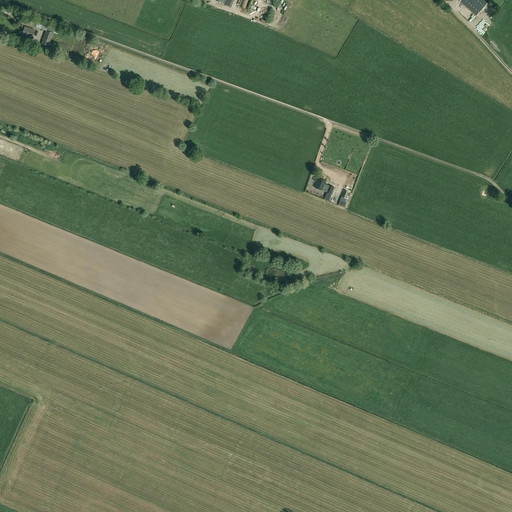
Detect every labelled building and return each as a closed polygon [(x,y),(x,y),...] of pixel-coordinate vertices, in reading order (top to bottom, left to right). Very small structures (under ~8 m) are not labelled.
[(476,16),(487,3),(483,0),(460,0),(459,1),(476,16)] [(469,21),(474,16),(468,11),(463,16),(469,21)] [(489,31),(483,26),(480,29),(486,35),(489,31)] [(22,34),(22,35),(21,39),(27,41),(28,38),(28,37),(29,37),(32,38),(35,30),(25,27),(22,34)] [(48,46),(53,33),(46,30),(42,44),(48,46)] [(326,182),(318,178),(314,188),(322,191),(326,182)] [(329,186),(327,192),(324,199),(329,201),(333,191),(332,190),(333,187),(329,186)]
